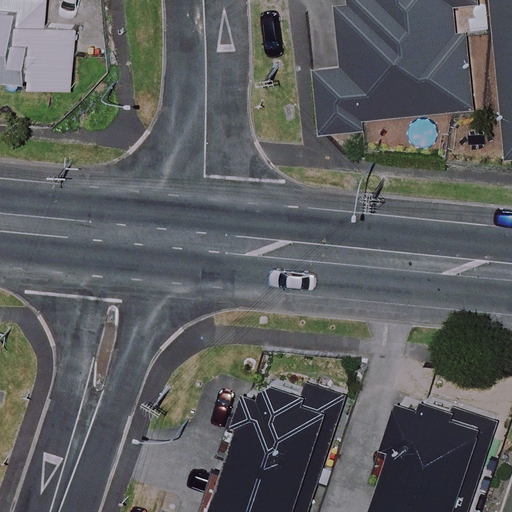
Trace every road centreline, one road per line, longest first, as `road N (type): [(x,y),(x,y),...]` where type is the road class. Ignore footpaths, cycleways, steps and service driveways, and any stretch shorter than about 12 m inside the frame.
road 1 (secondary): [(511,271),(203,240)]
road 2 (residential): [(56,511),(104,366),(127,234)]
road 3 (residential): [(198,0),(203,240)]
road 4 (secondary): [(127,234),(0,222)]
